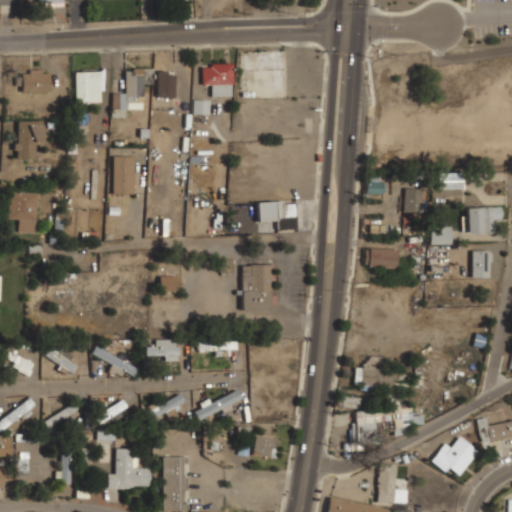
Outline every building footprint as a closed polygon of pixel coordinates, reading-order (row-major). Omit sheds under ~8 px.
[(200,65),(201,85),(210,84),(211,96),(232,95),(231,64),(200,65)] [(142,83),(151,83),(152,69),(124,69),(124,93),(111,93),(111,108),(124,109),(124,98),(142,98),(142,83)] [(99,101),(99,90),(104,90),(103,70),(73,71),(74,102),(99,101)] [(156,96),(173,97),(174,71),(156,71),(156,96)] [(21,92),(49,91),(48,72),(13,73),(14,85),(20,85),(21,92)] [(209,100),(192,99),(191,114),(208,114),(209,100)] [(41,142),(41,121),(15,120),(14,159),(34,160),(34,142),(41,142)] [(111,194),(132,194),(133,156),(112,155),(111,194)] [(435,189),(461,188),(461,172),(435,173),(435,189)] [(402,212),(421,213),(422,188),(403,187),(402,212)] [(33,233),(35,193),(7,191),(5,218),(17,219),(16,232),(33,233)] [(464,207),(465,233),(494,233),(494,219),(500,219),(500,207),(464,207)] [(429,244),(450,244),(450,226),(429,226),(429,244)] [(396,249),(363,248),(363,266),(395,268),(396,249)] [(488,277),(489,251),(470,251),(470,277),(488,277)] [(273,264),(240,265),(241,309),(275,308),(275,295),(269,295),(269,280),(274,280),(273,264)] [(176,276),(158,276),(158,290),(176,290),(176,276)] [(145,355),(164,355),(164,360),(176,360),(176,339),(153,339),(153,346),(145,346),(145,355)] [(235,341),(196,342),(196,351),(214,350),(214,355),(227,354),(226,349),(235,349),(235,341)] [(76,365),(68,361),(71,354),(50,344),(43,357),(72,372),(76,365)] [(136,366),(93,346),(89,354),(132,375),(136,366)] [(27,375),(33,363),(14,354),(14,352),(2,347),(0,351),(0,355),(13,362),(10,367),(27,375)] [(376,384),(376,368),(353,367),(352,384),(376,384)] [(240,399),(236,389),(199,406),(200,408),(193,411),(197,419),(240,399)] [(391,427),(421,424),(420,414),(410,415),(409,404),(397,405),(396,393),(385,394),(387,408),(353,411),(354,422),(350,423),(352,441),(375,439),(373,421),(390,420),(391,427)] [(143,412),(147,420),(173,407),(183,402),(179,394),(143,412)] [(0,418),(0,429),(33,405),(27,397),(0,418)] [(100,425),(127,410),(122,400),(94,415),(100,425)] [(511,437),(511,420),(486,422),(487,439),(511,437)] [(96,440),(113,439),(113,431),(95,431),(96,440)] [(0,455),(8,456),(9,435),(0,435),(0,455)] [(251,454),(274,456),(276,438),(253,436),(251,454)] [(431,458),(455,478),(477,452),(459,436),(449,448),(444,443),(431,458)] [(60,470),(54,470),(54,483),(71,483),(71,448),(60,448),(60,470)] [(106,487),(149,487),(149,467),(136,467),(136,448),(114,448),(114,473),(106,473),(106,487)] [(185,510),(185,499),(184,476),(185,476),(185,456),(161,456),(162,510),(185,510)] [(395,463),(376,463),(376,501),(395,501),(395,463)] [(384,511),(386,507),(328,495),(324,511),(384,511)] [(511,511),(511,500),(508,500),(507,511),(491,511),(511,511)]
